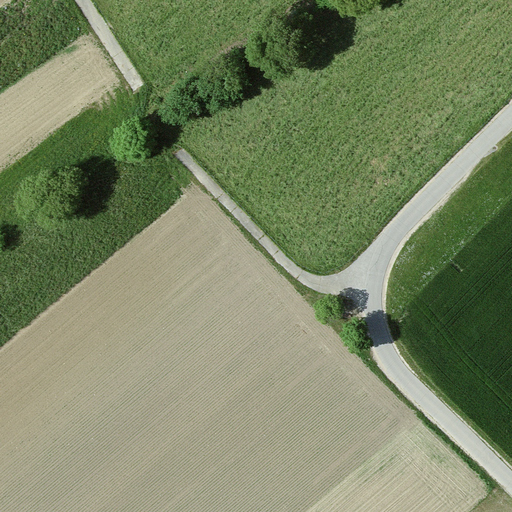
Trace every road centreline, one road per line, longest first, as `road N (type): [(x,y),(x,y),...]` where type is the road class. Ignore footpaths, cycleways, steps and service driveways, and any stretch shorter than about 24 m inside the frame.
road 1 (tertiary): [(511,113),(391,233),(364,287),(372,336),(394,378),(511,491)]
road 2 (track): [(176,151),(296,277),(326,288),(364,287)]
